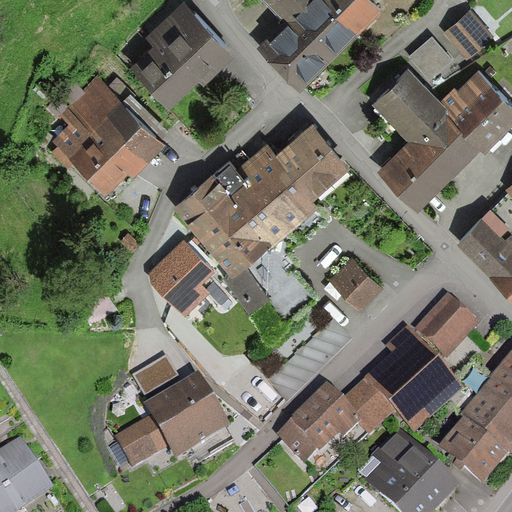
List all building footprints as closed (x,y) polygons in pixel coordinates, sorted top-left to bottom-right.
[(232,52),(183,0),(147,34),(154,42),(134,61),(171,100),(198,74),(203,79),(232,52)] [(271,0),(290,18),(261,47),(301,85),(380,4),(376,0),(271,0)] [(490,34),(472,10),(446,30),(464,54),(490,34)] [(436,75),(458,55),(437,32),(414,52),(436,75)] [(479,141),(443,103),(409,69),(376,102),(413,139),(382,169),(416,203),(479,141)] [(511,106),(476,70),(443,103),(479,141),(485,147),(511,120),(511,106)] [(122,103),(98,78),(61,112),(71,122),(55,137),(61,144),(53,152),(66,167),(76,157),(105,188),(130,165),(134,170),(166,140),(127,99),(122,103)] [(344,163),(310,124),(275,153),(266,143),(244,161),(237,153),(177,203),(231,268),(225,274),(253,307),(268,294),(261,285),(285,265),(266,242),(316,201),(308,193),(344,163)] [(459,242),(494,277),(511,258),(511,195),(509,193),(459,242)] [(214,271),(183,240),(149,272),(153,285),(187,318),(211,293),(202,284),(214,271)] [(511,258),(494,277),(511,294),(511,258)] [(379,288),(352,259),(330,279),(358,308),(379,288)] [(478,322),(448,295),(416,330),(409,325),(386,348),(391,353),(346,397),(332,382),(279,433),(305,461),(334,435),(339,439),(355,424),(367,436),(395,410),(414,431),(466,383),(442,358),(478,322)] [(149,397),(184,377),(172,355),(137,375),(149,397)] [(466,423),(506,455),(510,458),(511,455),(511,359),(463,420),(466,423)] [(229,421),(199,371),(145,403),(152,415),(117,435),(133,462),(170,441),(176,452),(229,421)] [(482,484),(506,455),(466,423),(442,452),(482,484)] [(435,511),(457,490),(398,434),(359,474),(398,511),(435,511)] [(0,511),(14,511),(54,487),(21,438),(0,451),(0,511)]
